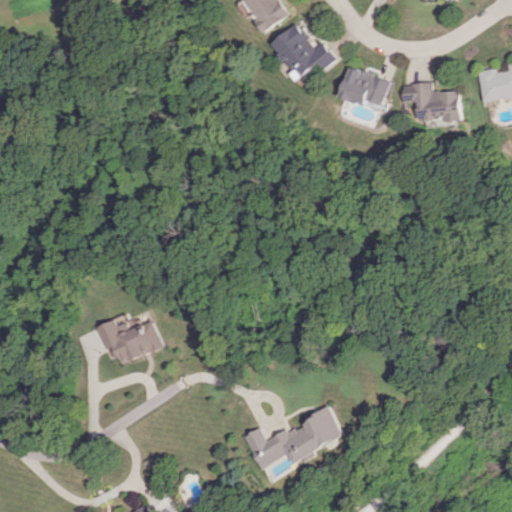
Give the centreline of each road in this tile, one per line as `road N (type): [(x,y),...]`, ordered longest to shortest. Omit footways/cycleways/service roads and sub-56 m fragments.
road 1 (residential): [(508,0),(458,36),(397,49),(361,30),(335,0)]
road 2 (residential): [(174,384),(105,433),(53,457),(0,439)]
